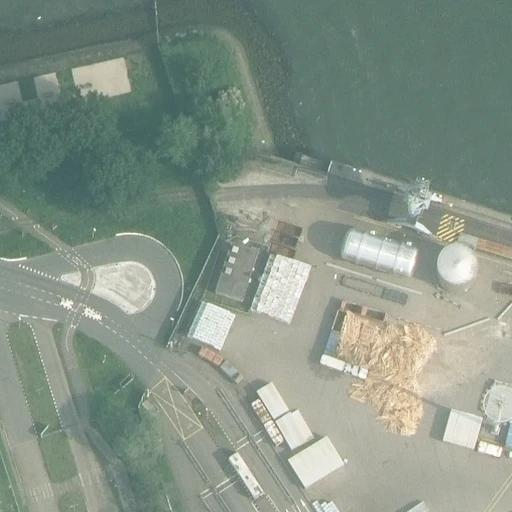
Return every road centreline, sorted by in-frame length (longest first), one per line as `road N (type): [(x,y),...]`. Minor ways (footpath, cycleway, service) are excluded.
road 1 (unclassified): [(124,345),(147,334),(163,312),(160,268),(145,254),(74,261),(8,290)]
road 2 (tertiary): [(124,345),(76,311),(8,290)]
